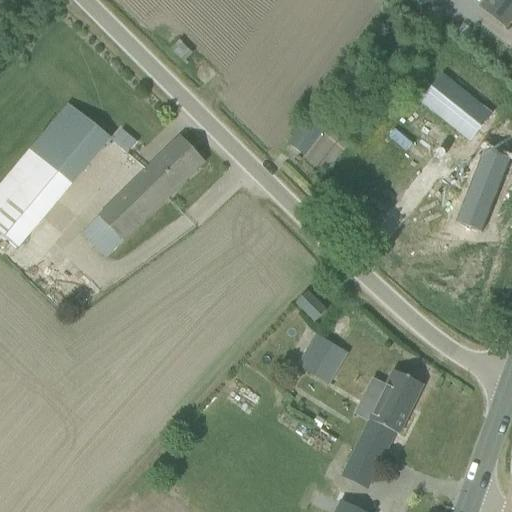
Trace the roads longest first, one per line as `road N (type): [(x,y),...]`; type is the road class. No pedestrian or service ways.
road 1 (unclassified): [(508,382),(407,323),(81,0)]
road 2 (tertiary): [(467,502),(508,382)]
